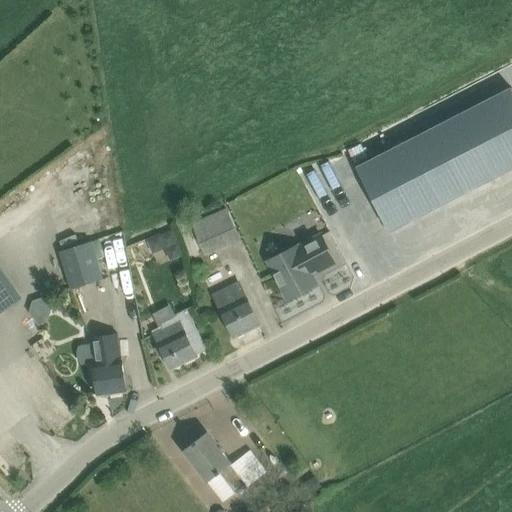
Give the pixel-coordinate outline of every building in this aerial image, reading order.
[(384,229),(511,172),(511,163),(496,126),(511,119),(511,88),(382,146),(377,136),(349,149),(384,229)] [(207,254),(240,240),(227,209),(194,223),(207,254)] [(174,229),(162,234),(166,246),(171,259),(184,254),(174,229)] [(288,298),(317,283),(311,271),(318,268),(319,271),(337,262),(322,234),(298,247),(297,246),(269,261),(288,298)] [(104,277),(93,240),(60,250),(72,288),(104,277)] [(214,286),(237,281),(233,266),(211,272),(214,286)] [(236,337),(261,325),(239,280),(213,292),(236,337)] [(0,313),(7,309),(14,304),(0,284),(0,313)] [(31,310),(39,321),(51,312),(42,301),(31,310)] [(208,349),(189,309),(176,315),(162,322),(163,325),(152,331),(169,367),(208,349)] [(119,332),(91,336),(100,395),(127,391),(119,332)] [(208,432),(184,450),(208,481),(219,472),(235,493),(248,483),(208,432)] [(322,486),(314,475),(297,488),(305,498),(322,486)]
